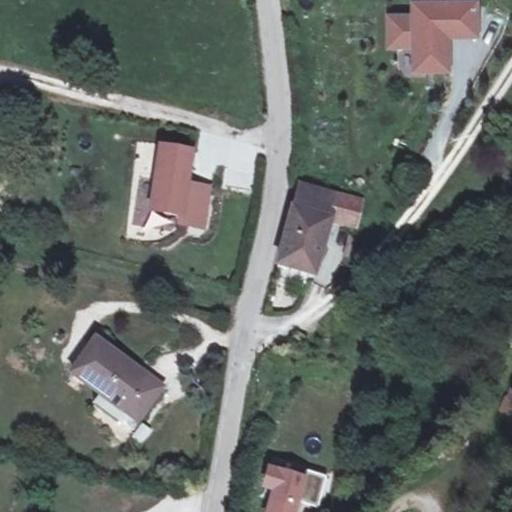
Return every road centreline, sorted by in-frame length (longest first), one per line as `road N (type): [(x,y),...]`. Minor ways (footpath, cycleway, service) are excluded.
road 1 (unclassified): [(266,0),(279,136),(272,206),(214,511)]
road 2 (track): [(245,338),(317,315),(405,232),(511,74)]
